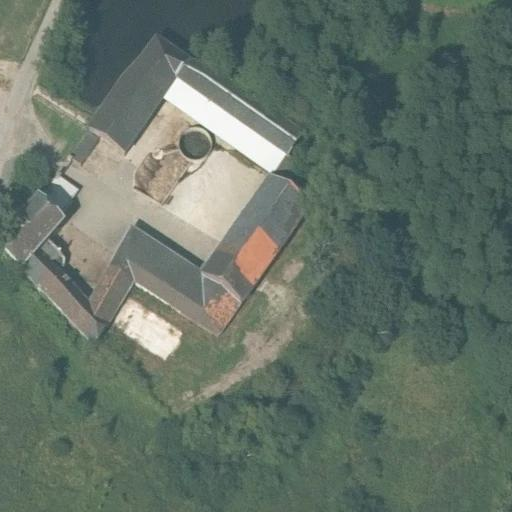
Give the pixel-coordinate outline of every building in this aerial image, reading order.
[(103,122),(88,143),(99,151),(123,168),(161,113),(174,95),(284,173),(287,171),(302,150),(155,48),(103,122)] [(174,95),(161,113),(271,191),(284,173),(174,95)] [(209,151),(206,146),(201,142),(194,141),(188,142),(183,146),(180,151),(178,157),(180,163),(183,168),(188,172),(194,173),(201,172),(206,168),(209,163),(210,157),(209,151)] [(99,151),(88,143),(68,170),(80,178),(99,151)] [(202,290),(129,244),(89,319),(57,286),(37,267),(20,285),(93,362),(132,298),(217,351),(307,221),(281,202),(297,179),(287,171),(284,173),(271,191),(202,290)] [(55,189),(36,216),(55,235),(77,204),(55,189)] [(0,257),(0,264),(20,285),(37,267),(46,257),(60,240),(55,235),(36,216),(0,257)] [(64,274),(46,257),(37,267),(57,286),(64,280),(64,274)] [(182,345),(132,312),(112,341),(163,375),(182,345)] [(298,320),(278,350),(295,361),(315,331),(298,320)]
